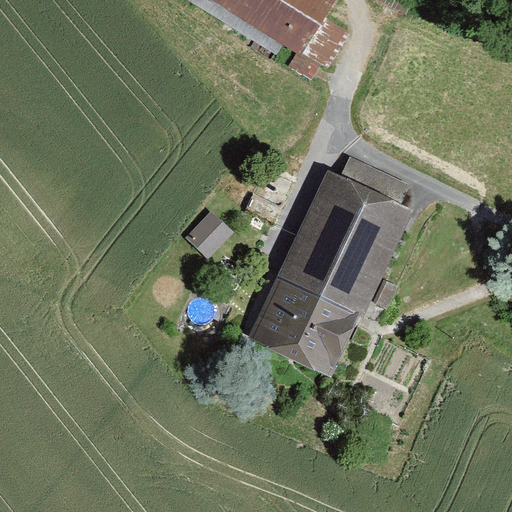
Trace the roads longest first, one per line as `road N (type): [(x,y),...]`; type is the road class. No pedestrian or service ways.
road 1 (unclassified): [(330,138),(511,224)]
road 2 (track): [(361,0),(353,66),(330,138)]
